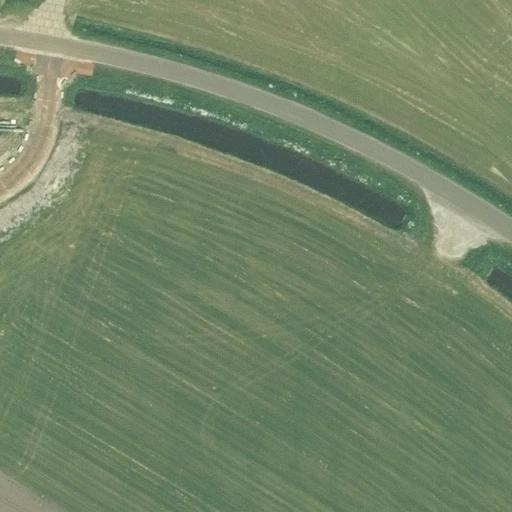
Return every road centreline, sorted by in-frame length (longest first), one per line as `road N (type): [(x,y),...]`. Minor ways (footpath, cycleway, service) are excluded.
road 1 (unclassified): [(511,231),(408,167),(249,96),(118,58),(0,36)]
road 2 (track): [(55,45),(37,143),(0,179)]
